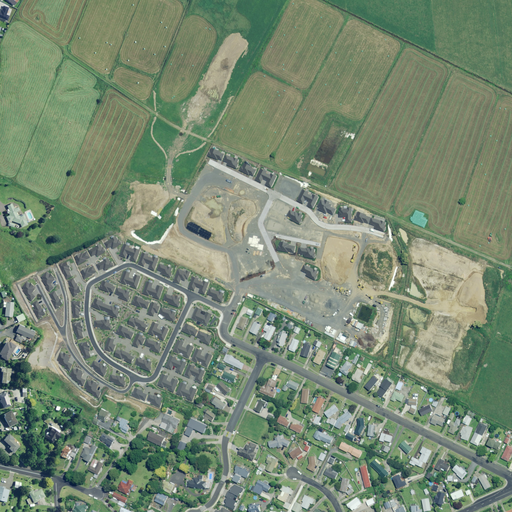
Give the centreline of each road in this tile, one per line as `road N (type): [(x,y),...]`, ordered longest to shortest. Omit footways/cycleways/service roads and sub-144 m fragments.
road 1 (residential): [(263,355),(511,477)]
road 2 (residential): [(193,294),(132,265),(89,284),(91,338),(134,377)]
road 3 (residential): [(198,511),(223,478),(226,436),(263,355)]
road 4 (residential): [(274,193),(322,225),(383,234)]
